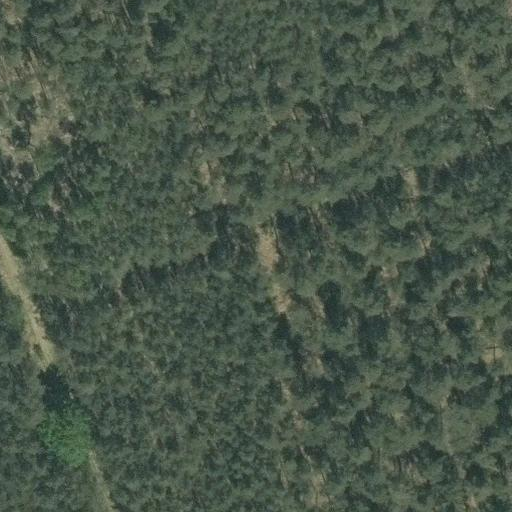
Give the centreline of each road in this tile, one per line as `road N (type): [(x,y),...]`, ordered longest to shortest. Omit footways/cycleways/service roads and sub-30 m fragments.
road 1 (track): [(511,108),(21,287)]
road 2 (track): [(0,235),(115,511)]
